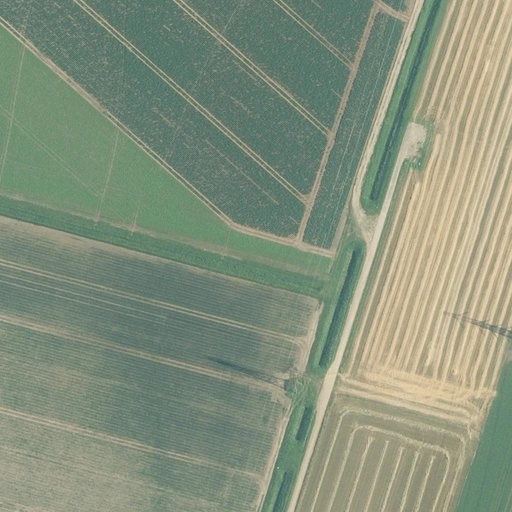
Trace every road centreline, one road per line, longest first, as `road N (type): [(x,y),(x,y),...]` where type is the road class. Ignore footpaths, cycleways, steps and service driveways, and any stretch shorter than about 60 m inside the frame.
road 1 (unclassified): [(290,511),(401,155)]
road 2 (track): [(375,238),(353,204),(420,0)]
